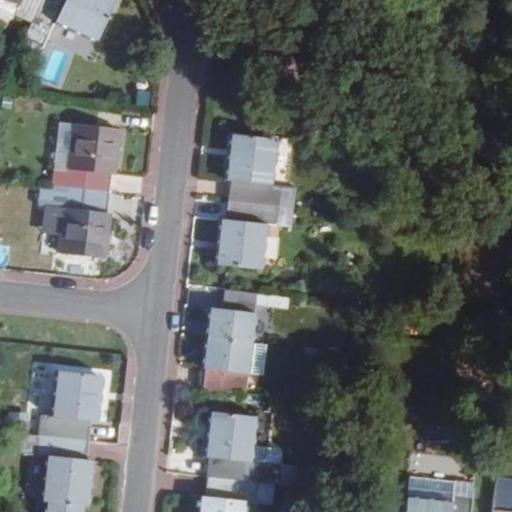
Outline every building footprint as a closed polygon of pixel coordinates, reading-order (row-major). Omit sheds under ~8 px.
[(16,26),(37,35),(52,0),(0,0),(0,4),(21,14),(16,26)] [(99,0),(52,0),(37,35),(55,42),(60,32),(101,50),(119,9),(99,0)] [(30,52),(47,60),(55,42),(37,35),(30,52)] [(119,185),(125,140),(68,131),(60,196),(110,202),(113,185),(119,185)] [(275,184),(281,142),(243,138),(237,180),(245,182),(242,199),(299,206),(300,188),(275,184)] [(113,223),(107,223),(110,202),(60,196),(57,217),(70,219),(64,262),(108,268),(113,223)] [(272,224),(296,227),(299,206),(242,199),(240,218),(232,217),(227,260),(266,266),(272,224)] [(217,330),(260,336),(267,286),(235,282),(231,302),(221,300),(217,330)] [(221,384),(253,388),(256,368),(260,336),(217,330),(213,362),(224,362),(221,384)] [(275,337),(260,336),(256,368),(271,370),(275,337)] [(99,432),(105,386),(64,380),(58,425),(50,425),(47,445),(89,451),(92,431),(99,432)] [(259,438),(262,410),(219,404),(213,449),(223,451),(221,467),(281,475),(284,456),(257,454),(259,438)] [(279,440),(259,438),(257,454),(284,456),(285,447),(279,440)] [(88,511),(93,471),(86,471),(89,451),(47,445),(31,443),(28,464),(53,466),(47,509),(52,510),(51,511),(88,511)] [(249,511),(252,495),(279,498),(281,475),(221,467),(218,492),(208,490),(205,511),(249,511)] [(449,484),(447,496),(404,489),(401,511),(466,511),(470,487),(449,484)]
